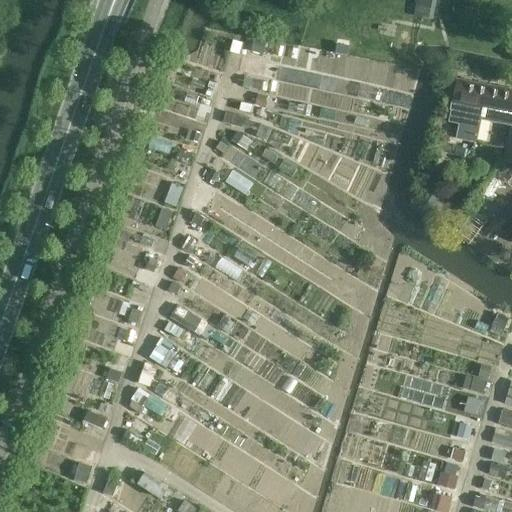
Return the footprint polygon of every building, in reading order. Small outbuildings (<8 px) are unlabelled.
[(428,19),(432,0),(417,0),(414,16),(428,19)] [(251,36),(248,50),(267,54),(271,40),(251,36)] [(458,125),(456,139),(474,143),(476,140),(480,120),(511,126),(511,125),(511,124),(511,91),(489,87),(489,86),(488,86),(488,87),(457,81),(457,80),(456,80),(456,81),(448,123),(458,125)] [(467,150),(457,147),(454,157),(464,160),(467,150)] [(432,222),(445,200),(422,187),(417,195),(413,194),(410,208),(432,222)] [(511,219),(501,236),(511,242),(511,219)]
